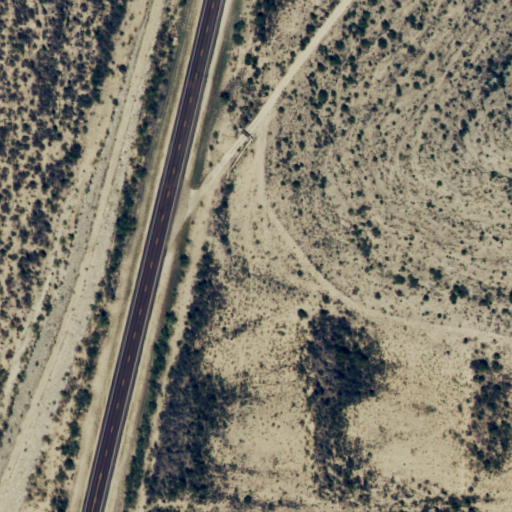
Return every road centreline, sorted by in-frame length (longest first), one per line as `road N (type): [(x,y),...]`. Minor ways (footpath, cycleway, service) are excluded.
road 1 (trunk): [(90,511),(211,0)]
road 2 (residential): [(163,209),(199,190),(346,0)]
